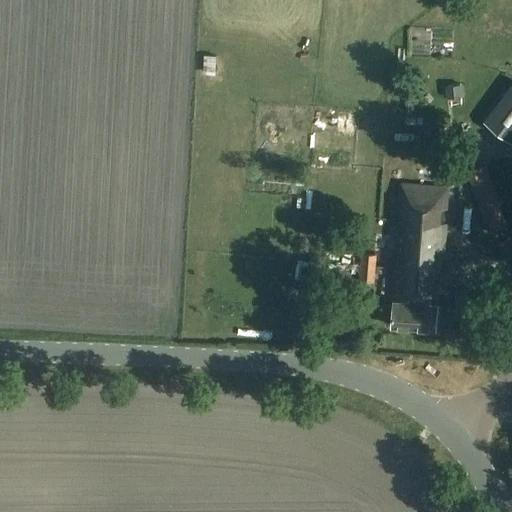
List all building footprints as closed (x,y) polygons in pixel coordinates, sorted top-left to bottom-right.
[(463,84),(453,85),(454,97),(464,96),(463,84)] [(511,141),(511,140),(511,85),(485,121),(511,141)] [(487,166),(467,173),(473,191),(494,184),(487,166)] [(446,209),(448,189),(405,185),(393,326),(435,330),(439,287),(435,287),(436,271),(441,272),(445,225),(441,225),(442,209),(446,209)] [(509,227),(504,213),(484,220),(489,234),(509,227)] [(377,255),(365,254),(361,253),(359,281),(375,283),(377,255)]
